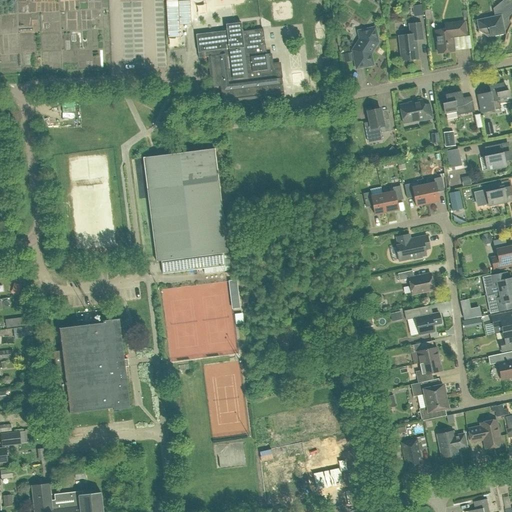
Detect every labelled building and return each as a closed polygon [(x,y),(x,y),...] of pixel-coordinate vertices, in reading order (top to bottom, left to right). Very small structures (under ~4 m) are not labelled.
[(177,0),(165,0),(166,8),(167,38),(180,37),(179,25),(191,24),(190,1),(178,1),(177,0)] [(511,3),(509,0),(503,0),(492,9),(494,16),(476,20),(478,31),(488,38),(506,34),(505,37),(504,39),(504,42),(504,43),(505,41),(505,40),(505,38),(506,36),(507,33),(508,29),(509,28),(511,25),(511,22),(511,3)] [(465,35),(464,22),(444,24),(445,30),(435,31),(438,53),(453,51),(452,37),(465,35)] [(198,58),(208,57),(212,87),(220,86),(222,102),(284,95),(281,68),(273,69),(271,54),(266,54),(263,29),(242,31),(241,23),(225,25),(226,31),(195,35),(198,58)] [(423,39),(421,23),(408,24),(410,35),(398,36),(401,61),(418,59),(416,40),(423,39)] [(377,40),(374,29),(358,32),(360,39),(353,51),(356,68),(364,67),(372,65),(369,52),(372,48),(375,48),(376,45),(375,41),(377,40)] [(465,63),(461,63),(461,68),(470,68),(470,58),(465,58),(465,63)] [(480,113),(487,112),(500,109),(499,103),(510,101),(508,90),(504,91),(503,83),(489,86),(490,93),(476,96),(480,113)] [(462,98),(461,92),(445,95),(447,103),(441,104),(443,114),(453,112),(453,113),(464,110),(465,114),(474,112),(471,97),(462,98)] [(423,105),(422,100),(413,102),(414,104),(399,107),(403,123),(418,119),(417,117),(425,116),(425,120),(432,118),(429,104),(423,105)] [(382,120),(380,109),(367,111),(369,122),(363,123),(367,143),(382,140),(381,133),(392,131),(389,119),(382,120)] [(476,116),(479,129),(485,128),(481,114),(476,116)] [(82,151),(84,168),(117,165),(113,136),(100,137),(98,123),(59,127),(62,153),(82,151)] [(447,147),(457,146),(455,132),(446,133),(447,147)] [(510,159),(507,143),(485,148),(487,156),(484,157),(487,170),(505,167),(503,160),(510,159)] [(218,180),(214,148),(142,158),(146,189),(156,262),(160,261),(162,274),(203,269),(204,273),(229,270),(226,253),(227,253),(218,180)] [(461,165),(457,149),(445,151),(449,168),(461,165)] [(423,186),(427,203),(439,201),(439,200),(438,200),(437,192),(444,191),(441,177),(433,179),(434,183),(423,186)] [(511,194),(509,181),(486,186),(487,192),(486,192),(488,206),(506,202),(505,196),(511,194)] [(427,203),(423,186),(412,188),(411,184),(404,185),(407,199),(414,197),(415,205),(415,206),(427,203)] [(393,192),(382,194),(386,212),(398,210),(398,209),(397,209),(396,201),(402,200),(400,186),(392,188),(393,192)] [(386,212),(382,194),(371,197),(370,192),(363,194),(365,207),(372,206),(374,214),(374,215),(386,212)] [(459,192),(449,194),(453,212),(463,210),(459,192)] [(409,240),(408,235),(396,237),(398,246),(395,246),(399,261),(425,255),(424,249),(429,248),(427,236),(409,240)] [(511,244),(505,246),(506,248),(496,250),(497,257),(491,258),(493,269),(505,267),(504,261),(511,259),(511,244)] [(413,277),(412,271),(398,274),(399,280),(408,278),(412,295),(424,292),(424,291),(433,289),(433,290),(434,289),(430,274),(430,275),(421,277),(421,275),(418,276),(413,277)] [(482,278),(484,286),(491,284),(492,288),(497,287),(499,293),(511,289),(511,278),(504,280),(503,273),(482,278)] [(236,281),(229,281),(233,309),(239,308),(236,281)] [(13,293),(21,295),(24,286),(16,283),(13,293)] [(488,305),(489,313),(510,309),(509,302),(511,301),(511,289),(499,293),(500,298),(495,299),(495,303),(488,305)] [(20,299),(0,298),(0,308),(20,309),(20,299)] [(420,317),(418,308),(404,311),(405,320),(415,318),(418,335),(434,332),(433,326),(441,324),(438,313),(420,317)] [(400,311),(390,314),(392,321),(402,319),(400,311)] [(502,333),(511,330),(511,312),(491,317),(493,328),(494,328),(495,334),(502,332),(502,333)] [(130,408),(119,319),(102,321),(103,323),(59,328),(62,351),(53,352),(58,392),(67,391),(69,413),(113,408),(113,410),(130,408)] [(472,319),(463,321),(464,328),(473,326),(472,319)] [(511,330),(502,333),(504,339),(499,340),(501,351),(511,349),(511,330)] [(417,352),(419,363),(439,359),(436,347),(426,350),(425,343),(410,346),(411,353),(417,352)] [(511,359),(495,363),(493,355),(488,357),(489,365),(497,363),(501,380),(511,378),(511,380),(511,379),(511,359)] [(415,372),(418,383),(433,380),(431,373),(441,371),(439,359),(419,363),(421,371),(415,372)] [(433,380),(418,383),(410,385),(413,397),(424,394),(425,401),(445,395),(443,385),(432,387),(431,380),(433,380)] [(329,423),(344,422),(342,394),(328,394),(329,423)] [(448,408),(445,395),(425,401),(427,407),(419,409),(421,421),(439,417),(438,411),(448,408)] [(501,446),(496,420),(480,423),(481,427),(468,429),(471,442),(483,439),(485,449),(501,446)] [(454,436),(452,431),(436,434),(441,458),(457,455),(456,448),(460,447),(460,448),(466,447),(464,434),(454,436)] [(21,445),(19,432),(1,434),(2,447),(21,445)] [(401,443),(406,466),(420,463),(418,453),(423,452),(422,444),(419,445),(418,440),(401,443)] [(47,448),(40,450),(42,460),(49,459),(47,448)] [(300,448),(290,450),(292,460),(294,459),(296,469),(304,467),(300,448)] [(326,465),(312,468),(315,485),(343,479),(340,467),(347,466),(344,454),(338,455),(325,458),(326,465)] [(12,478),(11,469),(0,470),(1,479),(12,478)] [(293,469),(275,473),(281,498),(298,494),(293,469)] [(102,511),(101,492),(96,493),(79,495),(74,495),(74,492),(49,495),(48,485),(32,487),(35,511),(102,511)] [(6,496),(6,506),(15,506),(15,496),(6,496)] [(469,511),(490,511),(488,499),(474,502),(476,510),(469,511)]
